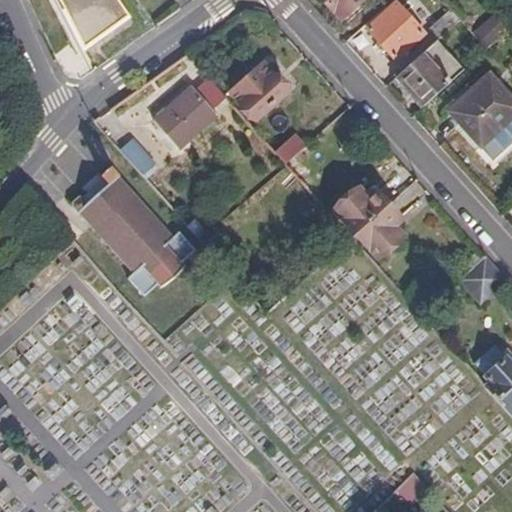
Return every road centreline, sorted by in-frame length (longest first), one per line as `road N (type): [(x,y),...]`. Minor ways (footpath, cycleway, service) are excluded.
road 1 (residential): [(511,257),(279,0)]
road 2 (tertiary): [(222,0),(65,120)]
road 3 (residential): [(10,0),(65,120)]
